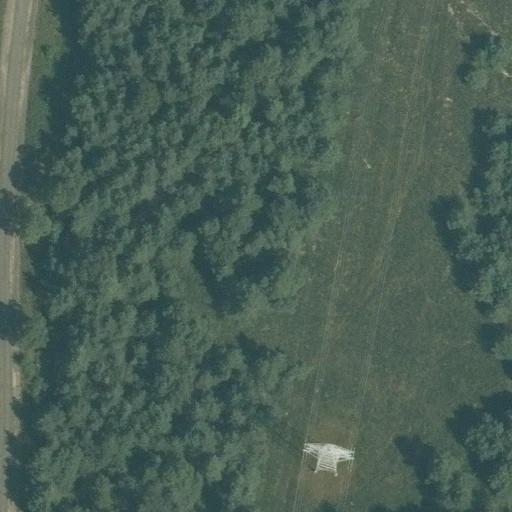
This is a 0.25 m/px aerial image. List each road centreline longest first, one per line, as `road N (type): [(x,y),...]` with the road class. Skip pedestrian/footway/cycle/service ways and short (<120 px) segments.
road 1 (track): [(294,511),(316,342),(404,202),(447,0)]
road 2 (unclassified): [(0,503),(3,248),(22,0)]
